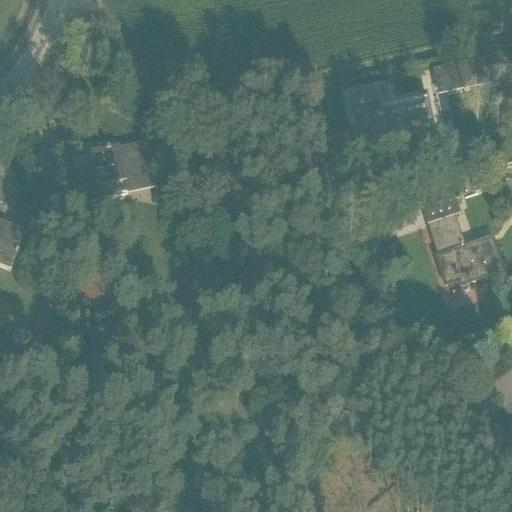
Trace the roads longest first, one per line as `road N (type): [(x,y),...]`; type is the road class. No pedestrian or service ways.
road 1 (unclassified): [(511,473),(157,101)]
road 2 (residential): [(157,101),(511,40)]
road 3 (unclassified): [(157,101),(74,14)]
